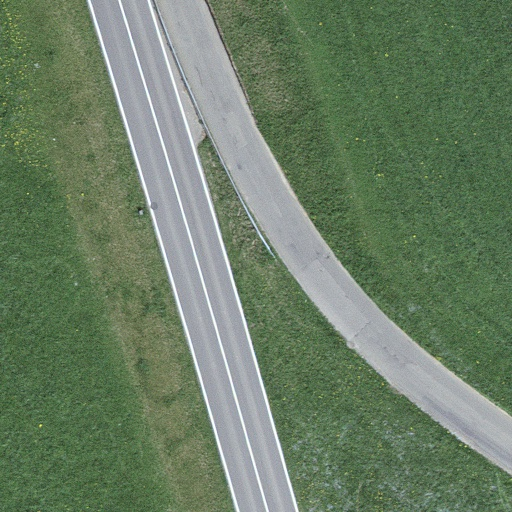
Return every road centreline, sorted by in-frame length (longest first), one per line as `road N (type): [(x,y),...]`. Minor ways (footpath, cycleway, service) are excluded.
road 1 (unclassified): [(511,445),(383,344),(305,254),(208,79),(180,0)]
road 2 (tertiary): [(118,0),(266,511)]
